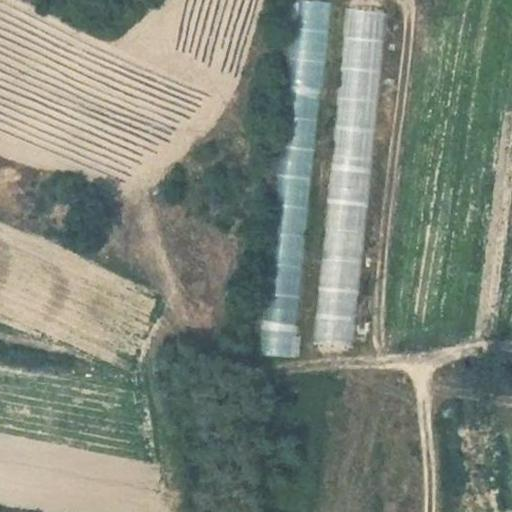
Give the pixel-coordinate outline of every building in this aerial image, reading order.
[(296,0),(284,101),(319,105),(331,2),(311,0),(296,0)] [(511,0),(478,0),(447,327),(498,332),(511,179),(511,0)] [(354,346),(382,10),(343,7),(327,209),(339,210),(336,243),(321,242),(312,343),(354,346)] [(419,22),(391,323),(417,326),(444,25),(419,22)] [(293,356),(294,292),(285,292),(285,303),(261,303),(261,356),(293,356)]
